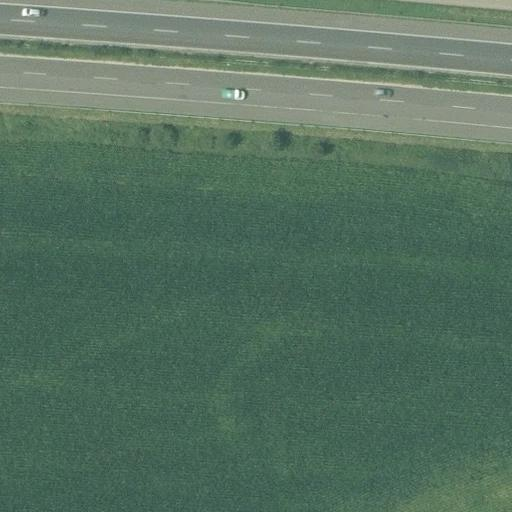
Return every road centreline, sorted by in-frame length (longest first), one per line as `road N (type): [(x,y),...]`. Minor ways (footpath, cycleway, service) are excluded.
road 1 (motorway): [(511,49),(0,5)]
road 2 (motorway): [(0,74),(511,115)]
